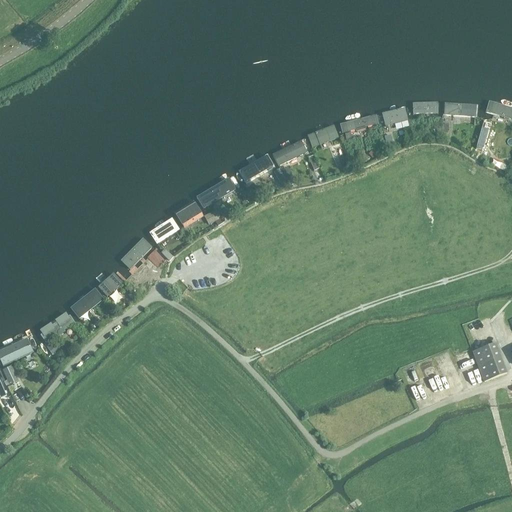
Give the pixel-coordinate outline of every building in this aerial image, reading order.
[(439,114),(439,102),(412,103),(413,115),(439,114)] [(511,121),(511,108),(489,102),(486,114),(511,121)] [(475,118),(476,105),(444,103),(443,116),(475,118)] [(410,121),(406,107),(382,113),(385,127),(410,121)] [(378,124),(376,115),(339,124),(341,133),(378,124)] [(339,138),(334,125),(307,135),(312,148),(339,138)] [(308,153),(301,140),(271,154),(278,167),(308,153)] [(273,168),(266,156),(239,172),(246,184),(273,168)] [(229,178),(196,198),(203,209),(236,189),(229,178)] [(195,200),(175,212),(184,227),(204,216),(195,200)] [(217,211),(205,217),(210,225),(221,219),(217,211)] [(180,232),(173,221),(153,236),(161,247),(180,232)] [(154,248),(148,241),(116,270),(122,277),(154,248)] [(123,283),(114,272),(98,287),(108,297),(123,283)] [(103,299),(95,289),(70,308),(79,319),(103,299)] [(75,323),(68,312),(38,332),(45,344),(75,323)] [(35,353),(28,339),(0,352),(0,359),(4,368),(35,353)] [(472,349),(483,380),(505,371),(494,341),(472,349)] [(11,367),(4,371),(6,376),(14,373),(11,367)]
